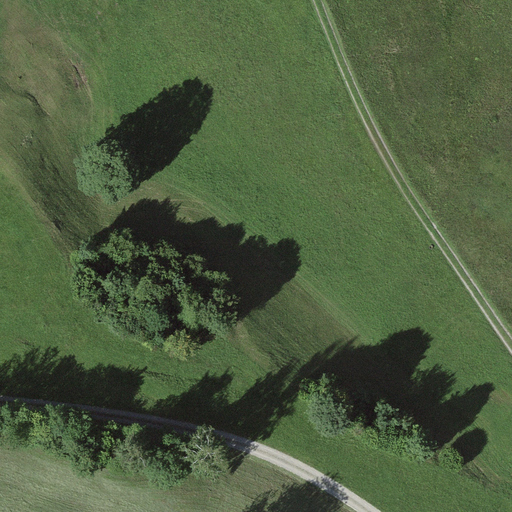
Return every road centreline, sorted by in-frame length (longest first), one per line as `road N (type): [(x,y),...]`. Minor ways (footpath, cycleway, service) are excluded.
road 1 (track): [(377,511),(176,413),(0,400)]
road 2 (track): [(511,346),(383,155),(322,0)]
